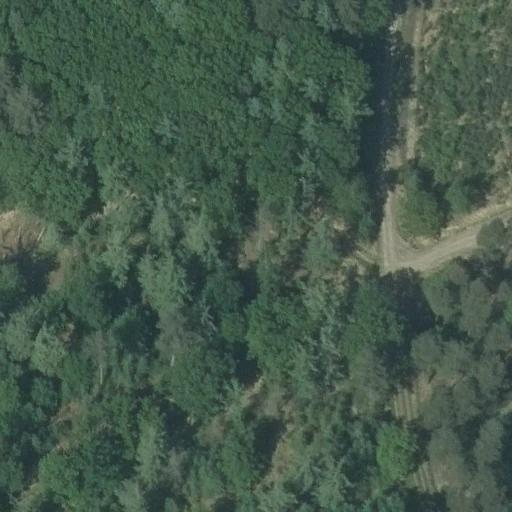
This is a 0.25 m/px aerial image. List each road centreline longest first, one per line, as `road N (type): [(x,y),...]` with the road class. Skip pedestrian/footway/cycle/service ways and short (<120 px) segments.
road 1 (track): [(398,0),(386,105),(392,274),(293,322),(0,509)]
road 2 (track): [(0,51),(69,75),(99,95),(141,102),(220,167),(392,274)]
road 3 (track): [(511,223),(392,274)]
